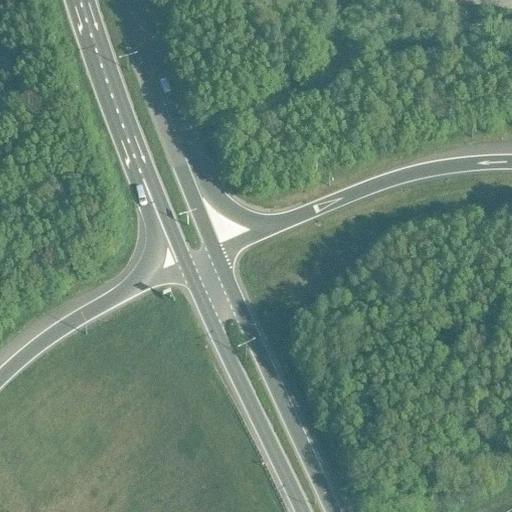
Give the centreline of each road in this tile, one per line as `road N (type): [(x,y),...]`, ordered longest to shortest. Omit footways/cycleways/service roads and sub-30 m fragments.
road 1 (motorway): [(511,163),(378,185),(215,255)]
road 2 (primary): [(79,0),(186,266)]
road 3 (primary): [(332,511),(215,255)]
road 4 (primary): [(186,266),(301,511)]
road 5 (primary): [(215,255),(163,129),(128,0)]
road 6 (motorway): [(186,266),(84,315),(0,378)]
